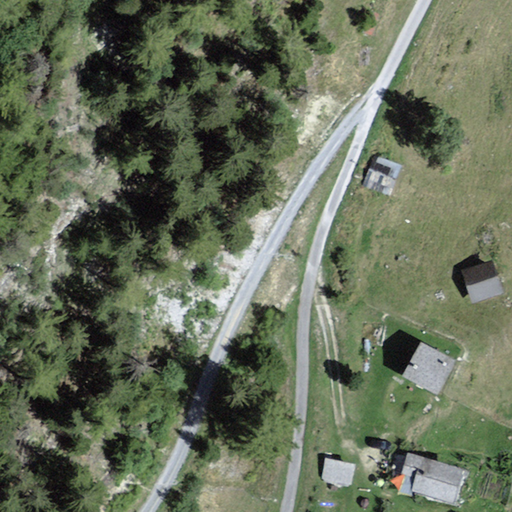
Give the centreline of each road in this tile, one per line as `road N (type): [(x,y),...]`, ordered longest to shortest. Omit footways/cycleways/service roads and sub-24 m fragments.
road 1 (unclassified): [(290,511),(304,305),(367,108),(426,0)]
road 2 (track): [(367,108),(340,130),(274,238),(209,370),(189,431),(141,511)]
